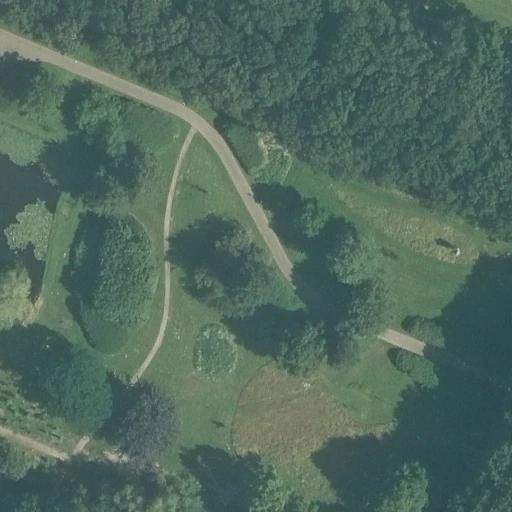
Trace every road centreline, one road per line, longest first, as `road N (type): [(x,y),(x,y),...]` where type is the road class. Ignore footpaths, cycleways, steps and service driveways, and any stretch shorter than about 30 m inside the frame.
road 1 (unknown): [(511,377),(330,306),(302,281),(173,99),(0,33)]
road 2 (track): [(334,0),(511,74)]
